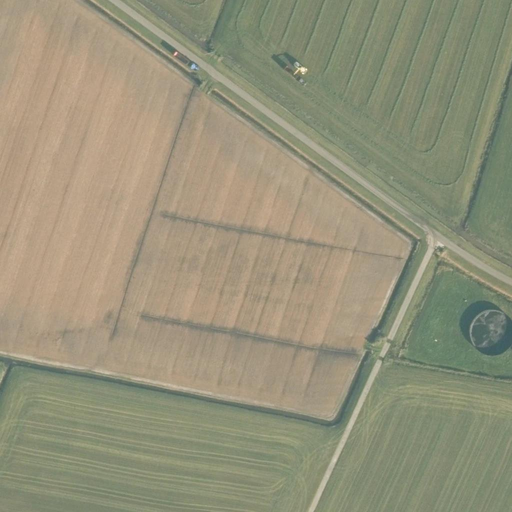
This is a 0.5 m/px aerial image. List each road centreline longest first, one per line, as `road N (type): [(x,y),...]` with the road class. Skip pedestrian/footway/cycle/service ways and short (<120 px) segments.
road 1 (unclassified): [(436,237),(113,0)]
road 2 (unclassified): [(310,511),(436,237)]
